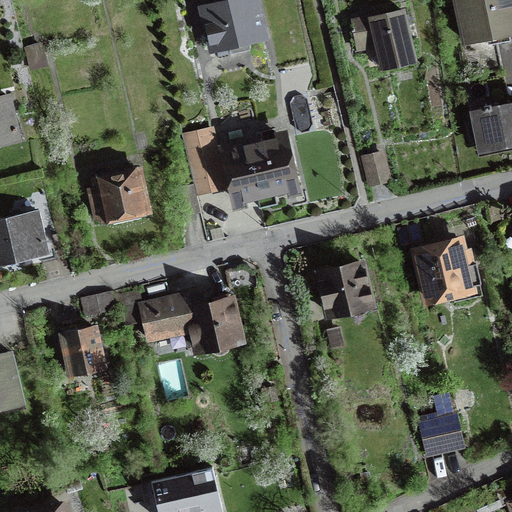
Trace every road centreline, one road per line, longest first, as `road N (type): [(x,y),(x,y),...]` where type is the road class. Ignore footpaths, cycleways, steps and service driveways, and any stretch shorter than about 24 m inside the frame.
road 1 (residential): [(265,239),(330,511)]
road 2 (residential): [(0,302),(265,239)]
road 3 (residential): [(265,239),(511,180)]
road 4 (residential): [(389,511),(511,456)]
